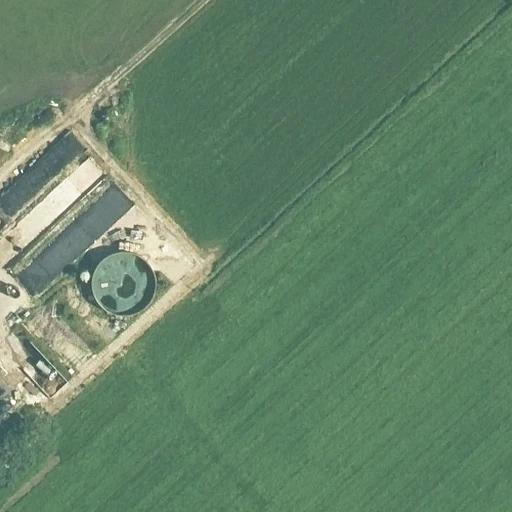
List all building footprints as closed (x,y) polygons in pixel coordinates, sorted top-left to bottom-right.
[(53,145),(0,199),(20,218),(54,183),(70,199),(88,180),(53,145)] [(0,225),(0,241),(17,230),(10,219),(0,225)] [(73,246),(90,233),(81,221),(64,234),(73,246)] [(91,280),(91,283),(91,285),(92,287),(92,289),(93,292),(93,294),(94,296),(95,298),(96,300),(98,302),(99,303),(101,305),(102,307),(104,308),(106,309),(108,310),(112,312),(116,314),(118,314),(121,314),(123,314),(127,314),(130,314),(134,312),(136,312),(138,311),(142,308),(144,307),(145,305),(147,304),(148,302),(150,300),(151,298),(153,294),(153,292),(154,290),(154,287),(155,285),(155,283),(155,281),(155,278),(154,276),(154,274),(153,272),(152,270),(151,268),(150,266),(149,264),(147,262),(146,260),(144,259),(143,257),(141,256),(139,255),(135,253),(131,252),(128,251),(125,251),(123,251),(120,251),(116,251),(111,253),(107,255),(105,256),(104,257),(102,259),(100,260),(99,262),(97,264),(96,266),(95,268),(94,270),(93,272),(92,274),(92,276),(91,278),(91,280)] [(0,397),(10,388),(0,377),(0,397)]
